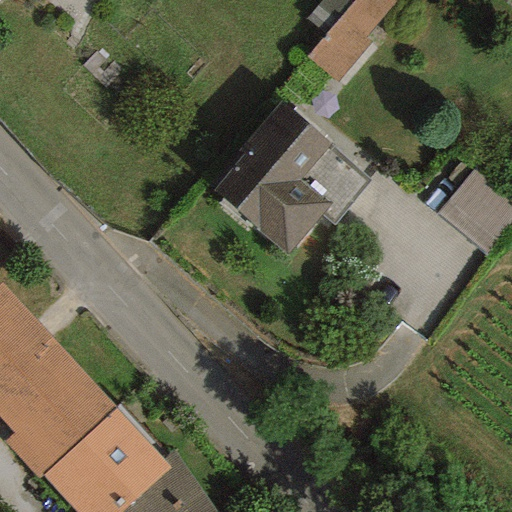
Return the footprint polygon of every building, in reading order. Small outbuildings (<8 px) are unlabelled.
[(363,39),(395,0),(352,0),(323,36),(304,59),(335,84),(368,43),(363,39)] [(323,36),(352,0),(321,0),(304,20),(323,36)] [(285,256),(329,204),(302,181),(332,146),(278,101),(235,152),(239,155),(208,191),(285,256)] [(511,218),(511,201),(472,169),(435,214),(484,253),(511,218)] [(40,476),(116,408),(0,284),(0,421),(12,434),(3,442),(37,480),(40,476)] [(162,460),(116,408),(40,476),(74,511),(212,511),(172,451),(162,460)]
